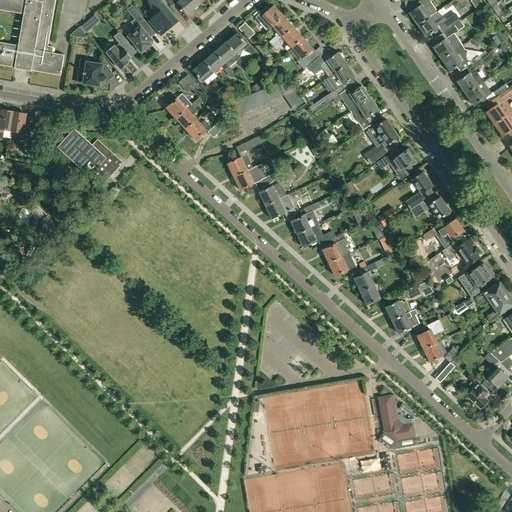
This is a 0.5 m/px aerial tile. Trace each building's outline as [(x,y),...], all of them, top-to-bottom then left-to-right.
[(0,41),(0,64),(14,67),(14,68),(24,70),(31,71),(32,70),(61,75),(65,55),(52,53),(53,48),(48,47),(55,0),(0,0),(0,9),(24,14),(19,45),(0,41)] [(147,0),(155,15),(148,21),(161,36),(174,25),(169,19),(173,16),(178,22),(179,21),(161,0),(147,0)] [(199,5),(194,0),(181,0),(179,3),(188,14),(199,5)] [(415,19),(413,20),(417,25),(418,24),(419,25),(431,17),(438,12),(439,12),(438,11),(437,12),(430,1),(431,0),(430,0),(429,0),(429,1),(428,0),(422,0),(407,8),(411,13),(411,14),(415,19)] [(269,31),(274,26),(285,16),(275,5),(270,10),(268,7),(262,13),(259,10),(254,15),(269,31)] [(431,17),(419,25),(427,37),(427,38),(439,30),(440,29),(443,29),(445,33),(455,26),(461,22),(457,17),(450,22),(445,26),(439,17),(440,16),(438,12),(431,17)] [(140,15),(135,19),(131,22),(135,27),(127,34),(142,52),(151,45),(150,43),(153,41),(151,38),(147,33),(152,28),(140,15)] [(269,41),(273,46),(280,40),(283,37),(294,27),(285,16),(274,26),(279,33),(269,41)] [(94,26),(88,20),(81,27),(86,33),(94,26)] [(438,45),(434,48),(443,60),(462,46),(454,34),(453,32),(457,29),(458,31),(464,27),(461,22),(455,26),(445,33),(442,35),(435,40),(438,45)] [(245,34),(251,29),(245,23),(239,29),(243,33),(244,32),(245,34)] [(292,47),(293,48),(304,38),(294,27),(283,37),(286,40),(289,43),(292,47)] [(501,30),(495,33),(495,34),(501,42),(501,43),(507,39),(501,30)] [(227,43),(237,54),(249,45),(239,33),(227,43)] [(303,59),(306,56),(314,49),(304,38),(293,48),(303,59)] [(137,52),(125,39),(120,43),(116,46),(115,45),(106,52),(121,70),(129,63),(128,61),(132,57),(137,52)] [(282,43),(280,40),(273,46),(276,49),(282,43)] [(245,63),(237,54),(227,43),(216,52),(226,63),(230,67),(237,61),(241,67),(245,63)] [(250,45),(246,48),(252,55),(256,51),(250,45)] [(264,54),(268,51),(263,45),(256,45),(264,54)] [(461,72),(467,68),(481,58),(478,54),(471,59),(469,59),(468,57),(469,50),(466,49),(464,45),(462,46),(443,60),(451,72),(457,67),(461,72)] [(306,56),(306,57),(312,64),(320,57),(320,56),(316,52),(315,51),(314,49),(306,56)] [(471,74),(458,82),(466,94),(479,85),(483,83),(475,70),(484,64),(483,63),(493,56),(491,53),(495,51),(493,49),(488,54),(481,58),(467,68),(471,74)] [(226,63),(216,52),(205,61),(215,73),(226,63)] [(325,62),(322,65),(330,77),(348,64),(339,52),(332,57),(328,60),(327,60),(325,62)] [(308,68),(305,70),(309,74),(310,74),(312,72),(313,73),(322,65),(325,62),(320,57),(312,64),(308,68)] [(204,82),(215,73),(205,61),(194,71),(204,82)] [(106,65),(87,62),(85,73),(84,72),(84,74),(79,73),(78,83),(99,86),(100,83),(100,80),(103,80),(106,78),(107,81),(114,76),(106,65)] [(330,77),(329,77),(337,89),(327,96),(331,101),(334,99),(346,91),(343,86),(357,76),(348,64),(330,77)] [(230,77),(234,73),(229,66),(224,70),(230,77)] [(179,82),(184,88),(188,84),(184,78),(179,82)] [(196,83),(191,87),(192,88),(199,97),(204,93),(196,83)] [(258,83),(252,88),(256,93),(262,88),(258,83)] [(280,83),(275,85),(280,96),(285,93),(280,83)] [(479,85),(466,94),(475,106),(486,98),(487,97),(491,94),(483,83),(479,85)] [(489,103),(492,101),(501,94),(509,88),(506,83),(492,93),(492,94),(487,97),(486,98),(489,103)] [(207,85),(203,88),(208,94),(212,91),(207,85)] [(270,87),(274,98),(280,96),(275,85),(270,87)] [(346,91),(340,95),(342,99),(351,112),(359,106),(372,98),(363,86),(351,94),(348,89),(346,91)] [(270,87),(264,90),(269,101),(274,98),(270,87)] [(295,87),(285,93),(289,100),(299,93),(295,87)] [(259,92),(264,103),(269,101),(264,90),(259,92)] [(259,92),(254,95),(259,106),(264,103),(259,92)] [(299,93),(289,100),(293,106),(303,99),(299,93)] [(490,111),(487,113),(495,125),(508,116),(507,116),(511,112),(511,110),(505,100),(501,94),(492,101),(489,103),(493,109),(490,111)] [(178,119),(189,109),(193,106),(182,95),(179,98),(177,95),(170,101),(173,104),(168,108),(178,119)] [(254,95),(249,97),(253,108),(259,106),(254,95)] [(249,97),(243,99),(248,111),(253,108),(249,97)] [(178,119),(188,130),(199,119),(194,114),(196,111),(194,109),(203,101),(201,98),(193,106),(189,109),(178,119)] [(364,130),(379,120),(374,113),(380,109),(372,98),(351,112),(364,130)] [(243,99),(238,102),(243,113),(248,111),(243,99)] [(307,104),(303,99),(293,106),(297,111),(307,104)] [(322,99),(310,108),(314,113),(326,105),(322,99)] [(243,113),(238,102),(233,104),(238,116),(243,113)] [(11,130),(14,112),(3,110),(0,122),(0,138),(3,139),(5,129),(11,130)] [(26,114),(14,112),(11,130),(18,131),(17,138),(27,140),(30,128),(24,127),(26,114)] [(508,116),(495,125),(504,137),(509,133),(511,137),(511,112),(507,116),(508,116)] [(199,119),(188,130),(198,141),(209,130),(207,128),(210,125),(205,119),(201,122),(199,119)] [(222,119),(208,132),(213,138),(227,125),(222,119)] [(377,147),(365,155),(371,164),(390,152),(387,147),(400,137),(388,119),(376,127),(380,133),(371,139),(377,147)] [(102,186),(124,162),(98,138),(93,144),(75,128),(58,147),(102,186)] [(236,147),(239,153),(244,150),(263,141),(260,135),(236,147)] [(411,165),(416,162),(412,155),(414,154),(409,148),(401,153),(398,149),(378,162),(382,168),(390,163),(398,174),(396,175),(400,181),(415,171),(411,165)] [(232,169),(236,177),(254,169),(247,155),(247,156),(229,164),(230,166),(232,169)] [(266,177),(262,180),(257,171),(261,169),(259,166),(255,168),(254,169),(236,177),(242,190),(249,187),(255,183),(259,191),(265,188),(265,187),(272,183),(272,182),(274,181),(273,180),(280,177),(278,172),(266,177)] [(293,171),(281,177),(284,184),(290,180),(296,177),(293,171)] [(411,210),(421,203),(434,194),(431,189),(434,187),(427,177),(428,176),(425,172),(424,173),(423,172),(413,179),(422,192),(406,203),(411,210)] [(261,193),(267,206),(281,199),(286,197),(280,184),(274,186),(261,193)] [(421,203),(411,210),(414,213),(419,209),(422,213),(432,207),(440,219),(451,211),(450,210),(451,209),(448,205),(447,206),(441,196),(438,199),(434,194),(421,203)] [(281,199),(267,206),(268,207),(269,211),(273,219),(280,216),(285,213),(288,220),(296,216),(295,214),(292,210),(295,209),(288,196),(287,196),(286,197),(281,199)] [(360,201),(363,206),(369,201),(366,197),(360,201)] [(321,201),(305,209),(306,213),(323,205),(321,201)] [(355,217),(363,213),(358,207),(351,210),(355,217)] [(379,217),(383,223),(385,225),(399,216),(393,208),(379,217)] [(295,227),(299,235),(318,225),(319,225),(313,212),(305,215),(292,221),(293,223),(295,227)] [(52,237),(60,229),(47,216),(43,220),(40,236),(52,237)] [(438,225),(423,236),(426,241),(435,235),(435,234),(439,240),(445,249),(449,246),(449,247),(454,243),(455,243),(452,239),(465,231),(456,219),(441,229),(439,225),(438,225)] [(318,225),(299,235),(305,248),(312,244),(316,242),(318,241),(322,248),(324,247),(328,245),(327,243),(336,238),(335,236),(332,231),(323,235),(318,225)] [(323,250),(330,263),(350,253),(345,245),(349,243),(344,234),(337,238),(339,242),(323,250)] [(382,245),(388,242),(385,237),(380,240),(382,245)] [(449,247),(449,246),(445,249),(444,250),(450,259),(456,255),(461,261),(464,259),(469,266),(480,258),(477,255),(481,252),(477,247),(476,248),(470,239),(462,244),(460,241),(455,244),(454,243),(449,247)] [(350,253),(330,263),(336,276),(356,267),(350,253)] [(468,274),(470,277),(463,282),(472,296),(480,291),(478,288),(479,288),(480,289),(487,284),(486,283),(494,277),(493,275),(494,274),(491,269),(490,270),(485,263),(474,270),(468,274)] [(355,279),(362,292),(375,285),(380,282),(376,274),(371,276),(369,272),(355,279)] [(493,304),(509,293),(506,288),(503,287),(500,283),(496,286),(495,285),(493,287),(494,288),(488,291),(488,290),(483,293),(481,290),(480,291),(472,296),(464,302),(466,306),(467,307),(478,300),(480,303),(484,304),(488,302),(493,304)] [(375,285),(362,292),(368,305),(381,298),(375,285)] [(417,286),(399,295),(402,300),(409,297),(410,299),(421,294),(417,286)] [(511,297),(509,293),(493,304),(497,310),(489,316),(492,321),(504,313),(503,312),(511,305),(511,299),(511,297)] [(386,306),(392,304),(388,296),(382,299),(386,306)] [(387,307),(393,321),(406,314),(406,313),(412,311),(407,301),(404,303),(403,301),(401,302),(400,301),(387,307)] [(419,333),(422,331),(419,324),(414,315),(417,313),(416,310),(412,311),(406,313),(406,314),(393,321),(400,334),(414,327),(415,326),(419,333)] [(511,313),(506,318),(503,320),(511,332),(511,313)] [(494,323),(493,324),(495,328),(497,327),(502,323),(499,319),(494,323)] [(420,335),(418,336),(424,349),(438,343),(434,335),(435,334),(444,330),(439,320),(428,325),(430,330),(424,333),(422,331),(419,333),(420,335)] [(511,338),(491,353),(499,361),(502,363),(506,367),(511,361),(509,357),(511,354),(511,338)] [(442,341),(438,343),(424,349),(431,362),(444,355),(447,354),(442,341)] [(453,348),(445,357),(451,362),(459,353),(455,349),(453,348)] [(496,365),(499,361),(491,353),(490,352),(484,357),(494,366),(496,365)] [(451,363),(458,368),(462,364),(456,358),(451,363)] [(451,363),(447,367),(452,371),(456,366),(451,363)] [(488,377),(483,382),(490,389),(495,384),(499,387),(508,377),(498,367),(493,372),(488,377)] [(471,373),(467,377),(472,382),(476,377),(471,373)] [(491,394),(479,383),(474,388),(468,395),(470,396),(469,398),(472,401),(474,400),(482,408),(483,407),(485,407),(488,404),(488,402),(488,401),(486,399),(491,394)] [(397,439),(414,437),(414,432),(413,432),(411,419),(407,420),(407,419),(401,415),(399,415),(395,395),(380,398),(385,431),(397,439)] [(403,403),(400,408),(410,415),(414,410),(403,403)]
